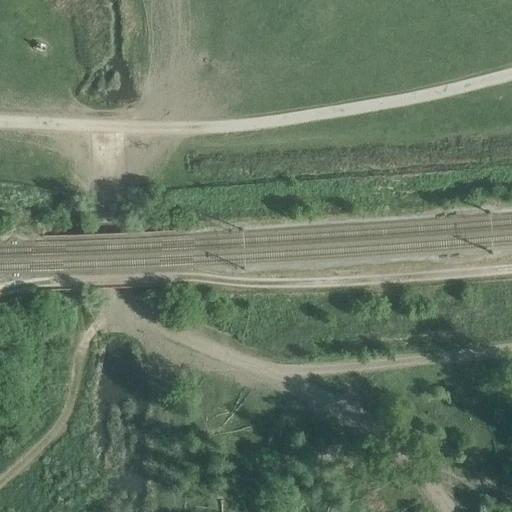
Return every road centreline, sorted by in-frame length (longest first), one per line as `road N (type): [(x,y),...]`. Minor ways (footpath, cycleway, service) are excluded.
road 1 (track): [(0,124),(269,122),(360,110),(511,72)]
road 2 (track): [(0,291),(176,276),(298,284),(511,269)]
road 3 (track): [(445,511),(376,423),(281,374),(511,347)]
road 4 (track): [(281,374),(107,311)]
